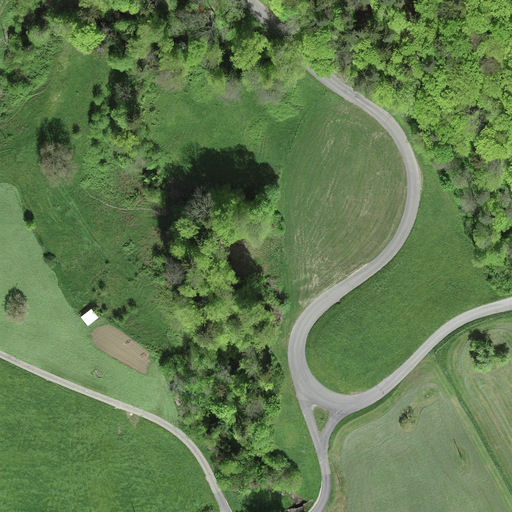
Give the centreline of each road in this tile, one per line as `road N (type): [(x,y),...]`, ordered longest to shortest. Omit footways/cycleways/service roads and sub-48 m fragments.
road 1 (tertiary): [(305,381),(296,353),(304,324),(393,247),(412,204),(412,170),(388,122),(318,71),(246,0)]
road 2 (unclassified): [(226,511),(202,460),(164,423),(0,353)]
road 3 (tertiary): [(342,402),(377,392),(459,319),(511,302)]
road 4 (track): [(469,0),(480,66),(511,134)]
